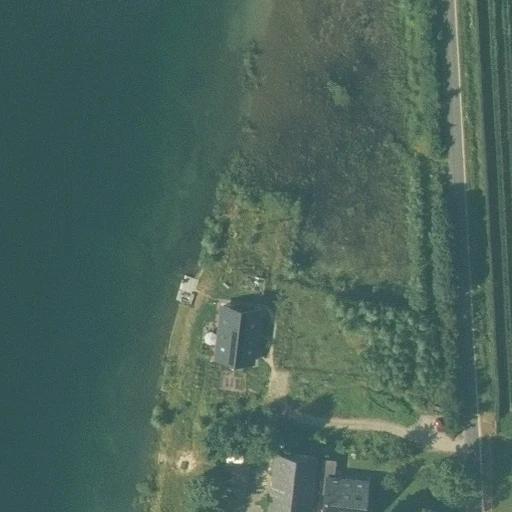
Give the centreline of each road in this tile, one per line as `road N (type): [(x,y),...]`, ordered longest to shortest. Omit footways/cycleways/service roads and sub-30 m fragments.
road 1 (unclassified): [(474,511),(446,0)]
road 2 (track): [(471,441),(314,423),(275,401),(279,379)]
